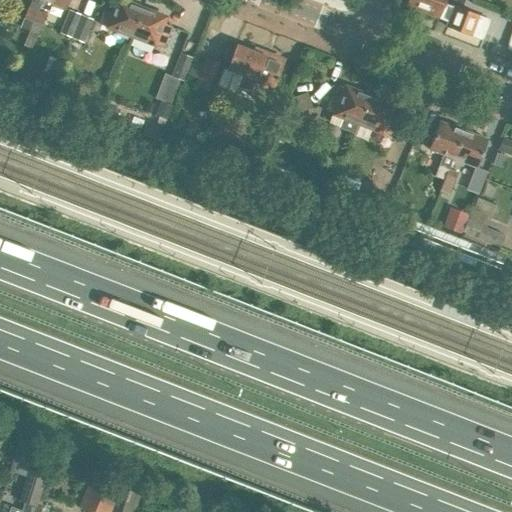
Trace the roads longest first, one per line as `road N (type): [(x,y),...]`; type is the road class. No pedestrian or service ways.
road 1 (motorway): [(511,459),(0,258)]
road 2 (motorway): [(0,338),(446,511)]
road 3 (tertiary): [(511,92),(362,33)]
